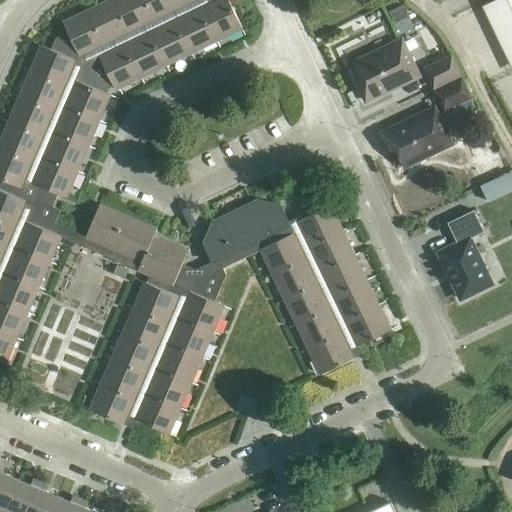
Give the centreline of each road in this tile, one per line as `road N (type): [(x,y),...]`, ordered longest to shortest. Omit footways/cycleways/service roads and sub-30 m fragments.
road 1 (residential): [(185,501),(451,369),(334,125)]
road 2 (residential): [(334,125),(186,195),(120,176),(151,112),(294,44)]
road 3 (residential): [(185,501),(0,421)]
